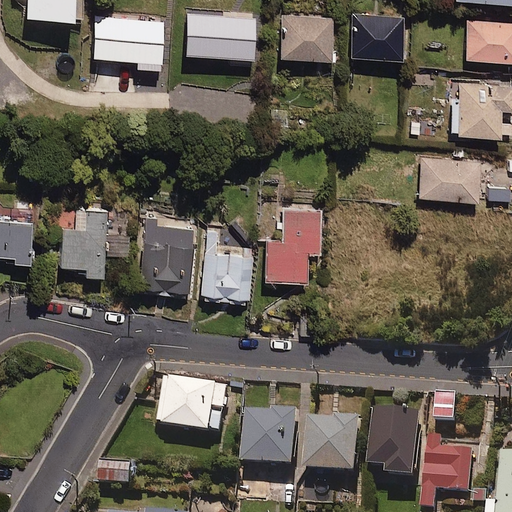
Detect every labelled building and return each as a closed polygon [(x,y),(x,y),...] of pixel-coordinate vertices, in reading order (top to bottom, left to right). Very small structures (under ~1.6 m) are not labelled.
[(25,0),(25,9),(75,13),(75,0),(25,0)] [(400,13),(350,9),(347,52),(397,55),(400,13)] [(329,14),(277,11),(275,52),(327,55),(329,14)] [(511,21),(465,18),(462,55),(511,58),(511,21)] [(494,131),(496,106),(509,107),(511,82),(457,78),(453,128),(494,131)] [(476,160),(418,156),(415,192),(473,197),(476,160)] [(319,209),(281,206),(279,236),(262,235),(259,274),(302,277),(304,249),(315,250),(319,209)] [(105,208),(75,207),(74,225),(61,225),(59,261),(84,262),(83,271),(103,271),(105,208)] [(33,216),(0,213),(0,250),(13,252),(13,255),(30,257),(33,216)] [(156,218),(144,217),(136,287),(186,293),(194,228),(155,224),(156,218)] [(509,221),(490,219),(489,234),(507,236),(509,221)] [(218,232),(204,230),(195,292),(245,299),(251,256),(215,251),(218,232)] [(128,251),(127,231),(109,231),(109,251),(128,251)] [(421,261),(397,264),(398,276),(422,274),(421,261)] [(465,261),(441,262),(442,311),(467,311),(465,261)] [(318,312),(301,311),(300,334),(317,335),(318,312)] [(227,385),(163,375),(155,422),(220,432),(227,385)] [(456,393),(435,391),(433,417),(453,419),(456,393)] [(271,406),(271,409),(243,407),(238,461),(291,465),(296,408),(271,406)] [(418,411),(371,406),(365,463),(382,465),(382,472),(411,476),(418,411)] [(335,417),(306,414),(301,466),(353,470),(357,417),(336,415),(335,417)] [(439,447),(440,434),(422,433),(417,511),(432,511),(434,487),(468,490),(471,449),(439,447)] [(511,511),(511,449),(498,448),(492,511),(511,511)] [(132,461),(100,460),(99,480),(131,482),(132,461)]
